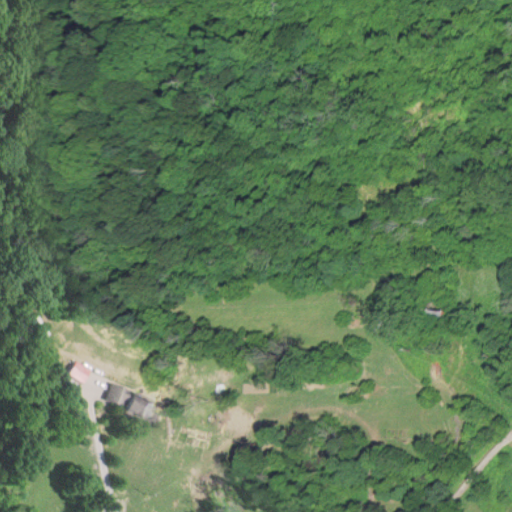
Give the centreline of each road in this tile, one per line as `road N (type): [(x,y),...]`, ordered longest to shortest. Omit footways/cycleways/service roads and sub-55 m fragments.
road 1 (residential): [(429,511),(455,442),(455,413),(397,358),(383,308)]
road 2 (residential): [(511,350),(470,323),(383,308)]
